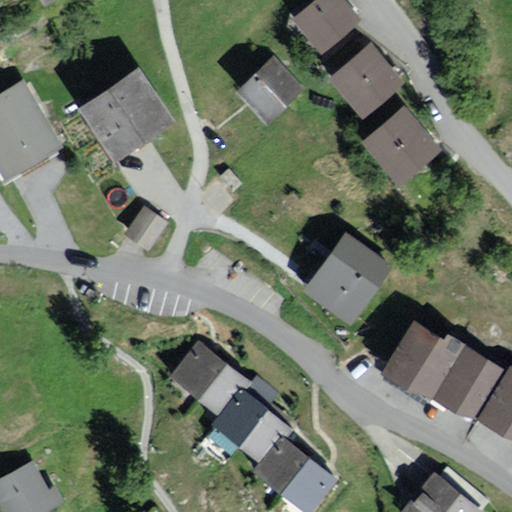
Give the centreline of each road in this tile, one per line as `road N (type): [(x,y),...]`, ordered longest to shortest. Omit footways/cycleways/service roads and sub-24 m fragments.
road 1 (residential): [(0,252),(64,256),(261,317),(376,406),(511,481)]
road 2 (residential): [(511,181),(379,0)]
